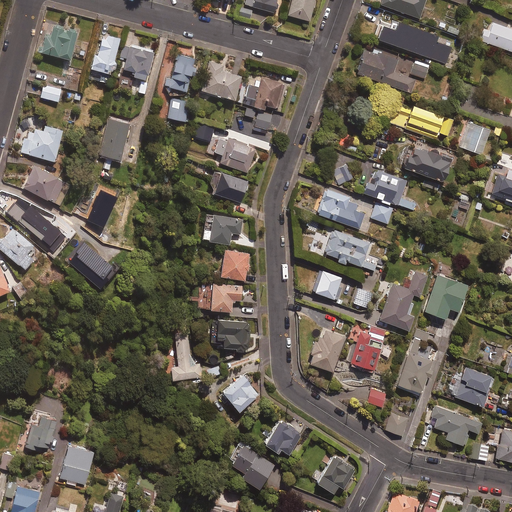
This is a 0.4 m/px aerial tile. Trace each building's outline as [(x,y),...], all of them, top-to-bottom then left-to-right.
[(275,0),(245,0),(244,5),(272,12),(275,0)] [(314,0),(290,0),(286,14),(307,21),(314,0)] [(381,0),(380,5),(418,18),(424,0),(381,0)] [(251,10),(240,7),(237,15),(249,18),(251,10)] [(436,37),(392,21),(389,29),(381,26),(376,39),(445,64),(451,47),(435,42),(436,37)] [(511,29),(492,22),(488,31),(483,29),(479,40),(511,52),(511,29)] [(76,31),(53,25),(50,35),(41,33),(36,51),(68,60),(76,31)] [(118,39),(102,35),(96,55),(93,55),(87,79),(106,84),(118,39)] [(152,53),(122,45),(119,58),(125,60),(122,69),(133,72),(132,77),(145,80),(152,53)] [(398,55),(374,47),(372,53),(362,50),(355,73),(410,92),(414,80),(392,72),(398,55)] [(198,60),(177,54),(166,86),(187,93),(198,60)] [(429,65),(414,60),(409,74),(424,80),(429,65)] [(222,65),(209,61),(200,91),(233,100),(240,76),(221,71),(222,65)] [(284,84),(261,77),(258,87),(245,83),(239,102),(263,110),(264,105),(276,109),(284,84)] [(147,83),(141,81),(137,96),(142,98),(147,83)] [(60,89),(43,85),(40,97),(57,102),(60,89)] [(189,103),(173,98),(167,117),(183,122),(189,103)] [(441,117),(410,105),(408,111),(395,106),(389,122),(433,139),(441,117)] [(255,110),(246,108),(243,115),(253,118),(255,110)] [(271,115),(258,111),(253,126),(267,130),(271,115)] [(453,120),(445,117),(439,133),(447,136),(453,120)] [(128,125),(107,119),(98,155),(119,160),(128,125)] [(489,131),(466,122),(459,141),(461,142),(459,147),(480,155),(489,131)] [(210,127),(197,124),(196,131),(208,134),(210,127)] [(33,133),(28,131),(26,138),(24,137),(20,152),(52,161),(61,131),(44,126),(43,131),(34,129),(33,133)] [(503,129),(495,127),(493,134),(501,136),(503,129)] [(349,134),(343,132),(336,147),(342,150),(349,134)] [(246,172),(254,149),(226,138),(225,141),(218,138),(213,152),(221,155),(219,163),(246,172)] [(449,160),(413,147),(410,155),(406,154),(401,168),(442,182),(449,160)] [(352,178),(345,165),(332,171),(338,185),(352,178)] [(69,185),(33,166),(22,187),(57,206),(69,185)] [(101,171),(100,175),(103,176),(102,178),(110,179),(112,173),(101,171)] [(405,182),(375,172),(371,183),(366,181),(362,193),(381,199),(380,202),(387,204),(388,202),(397,205),(405,182)] [(511,176),(497,172),(490,195),(511,202),(511,204),(511,176)] [(247,182),(220,173),(213,193),(240,203),(247,182)] [(348,197),(324,189),(315,214),(358,229),(363,214),(354,211),(356,205),(347,201),(348,197)] [(469,196),(461,194),(457,208),(468,211),(470,204),(467,203),(469,196)] [(414,203),(401,198),(398,205),(412,210),(414,203)] [(392,209),(375,203),(370,218),(387,224),(392,209)] [(210,223),(209,231),(202,229),(200,240),(228,244),(230,233),(239,234),(241,220),(206,214),(205,222),(210,223)] [(11,228),(0,239),(0,250),(16,265),(18,264),(23,269),(32,260),(25,253),(31,246),(11,228)] [(369,243),(331,230),(323,253),(338,259),(337,262),(344,264),(345,261),(363,267),(362,271),(372,274),(375,265),(362,260),(369,243)] [(248,264),(247,263),(249,254),(223,249),(219,277),(244,281),(246,271),(247,271),(248,264)] [(340,278),(319,270),(311,292),(336,301),(341,288),(337,287),(340,278)] [(0,294),(8,291),(0,271),(0,294)] [(426,276),(414,271),(408,289),(392,284),(379,321),(407,331),(412,317),(405,314),(412,295),(419,297),(426,276)] [(466,285),(436,274),(423,312),(444,319),(448,309),(457,312),(466,285)] [(28,293),(19,282),(11,288),(21,299),(28,293)] [(241,286),(212,283),(211,292),(198,290),(197,307),(208,309),(208,310),(230,313),(231,301),(240,302),(241,286)] [(372,293),(358,288),(352,303),(366,308),(372,293)] [(249,322),(216,321),(215,341),(222,341),(222,348),(236,349),(236,351),(247,352),(249,322)] [(385,331),(371,327),(368,335),(358,331),(347,365),(371,373),(385,331)] [(431,370),(429,369),(431,363),(428,362),(433,348),(425,346),(429,333),(416,329),(409,351),(408,351),(396,387),(419,395),(425,376),(429,378),(431,370)] [(308,355),(311,356),(308,364),(331,372),(344,337),(322,330),(320,338),(317,337),(316,342),(313,341),(308,355)] [(190,366),(187,338),(173,340),(176,367),(169,368),(170,380),(200,377),(198,365),(190,366)] [(493,378),(464,367),(453,397),(482,407),(493,378)] [(248,384),(250,382),(244,375),(242,377),(242,376),(221,393),(236,412),(258,395),(248,384)] [(385,394),(371,390),(367,403),(381,407),(385,394)] [(468,435),(465,434),(467,430),(476,434),(480,423),(434,406),(431,416),(436,418),(433,427),(447,433),(444,439),(461,446),(462,445),(464,445),(468,435)] [(408,418),(392,413),(386,431),(402,436),(408,418)] [(57,419),(41,414),(38,424),(32,423),(26,446),(38,449),(39,445),(49,447),(57,419)] [(300,435),(280,420),(262,445),(275,454),(278,450),(285,456),(300,435)] [(511,431),(502,429),(499,443),(498,443),(494,459),(511,462),(511,431)] [(258,455),(259,453),(240,441),(225,463),(242,474),(239,478),(257,490),(273,465),(258,455)] [(488,446),(472,443),(469,458),(485,461),(488,446)] [(91,452),(66,446),(58,478),(67,480),(66,483),(74,485),(75,482),(83,484),(91,452)] [(16,455),(4,452),(0,466),(12,470),(16,455)] [(316,471),(312,478),(316,481),(314,483),(331,494),(336,486),(341,489),(354,470),(333,457),(322,475),(316,471)] [(16,483),(9,481),(5,496),(13,498),(16,483)] [(35,511),(41,491),(19,485),(11,511),(35,511)] [(442,493),(434,490),(428,506),(436,509),(442,493)] [(117,511),(122,497),(110,494),(104,511),(117,511)] [(418,511),(421,505),(397,495),(390,511),(418,511)]
